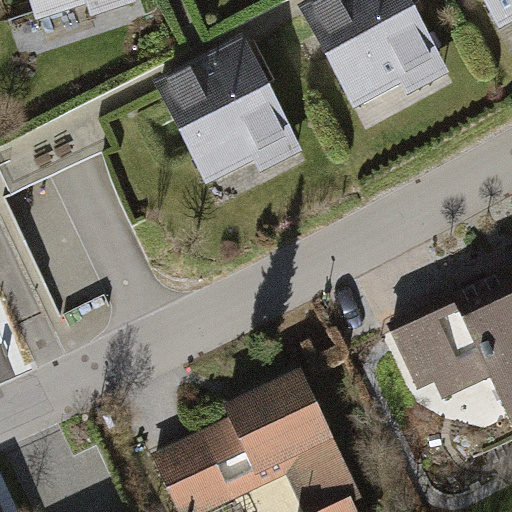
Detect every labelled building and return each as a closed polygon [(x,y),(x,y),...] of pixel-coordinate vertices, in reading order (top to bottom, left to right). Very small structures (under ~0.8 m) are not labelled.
[(134,0),(18,0),(33,42),(137,7),(134,0)] [(414,0),(351,0),(309,21),(363,127),(455,81),(414,0)] [(511,0),(484,0),(511,46),(511,0)] [(261,50),(169,99),(227,208),(319,159),(261,50)] [(511,277),(384,328),(414,403),(483,375),(511,446),(511,277)] [(222,411),(147,449),(178,511),(197,511),(264,479),(280,511),(374,511),(299,361),(217,402),(222,411)] [(8,511),(3,501),(0,501),(0,511),(8,511)]
